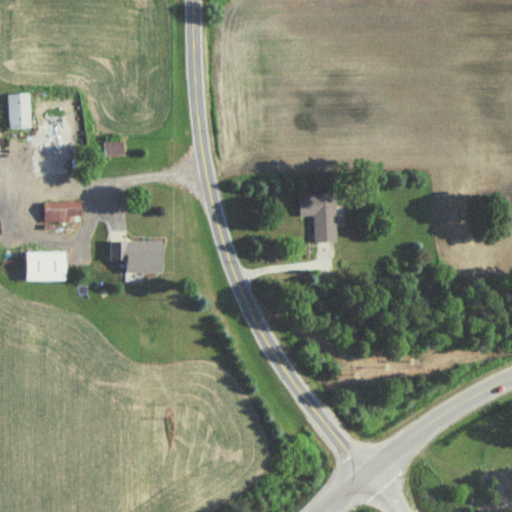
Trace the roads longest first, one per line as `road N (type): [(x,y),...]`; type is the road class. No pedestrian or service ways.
road 1 (tertiary): [(364,472),(262,329),(226,248),(199,110),(195,0)]
road 2 (tertiary): [(511,381),(364,472)]
